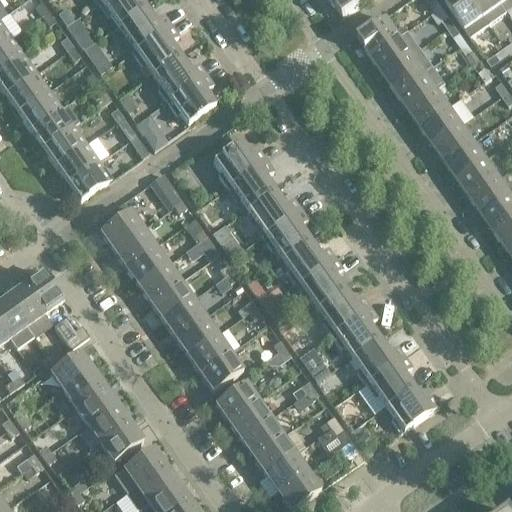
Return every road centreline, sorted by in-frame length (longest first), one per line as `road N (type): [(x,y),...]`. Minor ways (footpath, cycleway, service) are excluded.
road 1 (residential): [(267,90),(495,414)]
road 2 (residential): [(511,316),(324,50)]
road 3 (residential): [(229,511),(41,249)]
road 4 (residential): [(360,511),(495,414)]
